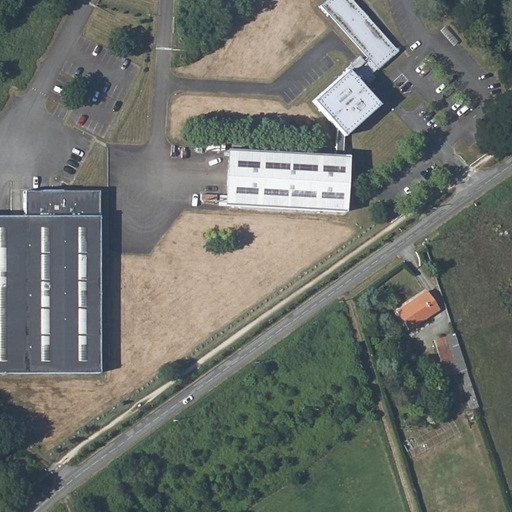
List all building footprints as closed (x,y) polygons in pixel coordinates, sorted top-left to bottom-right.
[(336,153),(327,153),(347,175),(348,154),(343,154),(344,134),(377,104),(359,83),(365,77),(368,80),(374,76),(370,72),(377,66),(379,67),(397,49),(353,0),(352,0),(326,0),(321,5),(367,57),(360,62),(356,57),(346,66),(348,70),(314,101),(337,127),(336,153)] [(347,175),(327,153),(233,151),(232,197),(225,197),(225,206),(347,208),(347,175)] [(0,372),(103,373),(104,191),(66,191),(30,191),(30,216),(0,215),(0,372)] [(425,291),(396,310),(409,330),(439,310),(425,291)] [(473,391),(455,334),(435,341),(446,376),(460,372),(464,384),(462,385),(465,393),(473,391)] [(411,459),(461,437),(453,417),(402,439),(411,459)]
